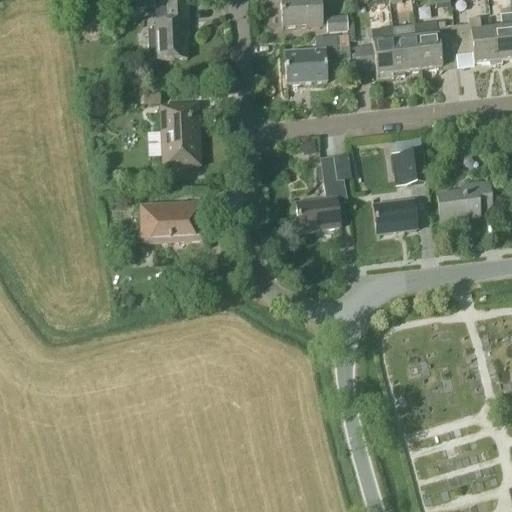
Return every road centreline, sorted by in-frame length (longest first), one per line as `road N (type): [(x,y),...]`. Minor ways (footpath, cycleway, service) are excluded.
road 1 (residential): [(244,137),(511,106)]
road 2 (residential): [(351,321),(271,295),(253,269),(244,137)]
road 3 (unclassified): [(374,511),(346,400),(351,321)]
road 4 (unclassified): [(351,321),(373,291),(511,269)]
road 5 (residential): [(244,137),(236,0)]
